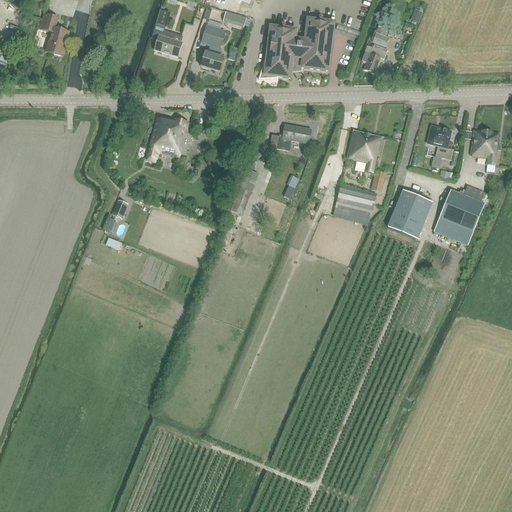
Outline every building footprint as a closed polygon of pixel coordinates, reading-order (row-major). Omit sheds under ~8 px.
[(209,8),(208,17),(219,19),(221,10),(209,8)] [(246,19),(226,13),(223,23),(243,29),(243,27),(246,20),(246,19)] [(414,14),(411,21),(412,21),(417,23),(418,24),(421,17),(414,14)] [(62,57),(69,33),(55,29),(58,20),(44,16),(40,31),(52,34),(46,53),(62,57)] [(156,25),(151,40),(158,42),(155,52),(177,58),(183,38),(164,32),(165,28),(167,22),(158,19),(156,25)] [(264,65),(259,81),(277,80),(278,78),(290,80),(292,68),(302,68),(302,69),(328,72),(334,24),(308,21),(305,42),(295,41),(296,33),(270,29),(266,65),(264,65)] [(219,58),(226,32),(207,26),(201,45),(209,47),(207,54),(205,54),(201,69),(219,74),(223,59),(219,58)] [(385,49),(388,39),(386,38),(388,32),(378,29),(376,34),(372,44),(385,49)] [(366,65),(364,72),(374,76),(381,60),(384,61),(388,51),(374,46),(370,56),(365,54),(362,63),(366,65)] [(232,47),(228,59),(234,61),(238,49),(232,47)] [(158,119),(146,162),(155,164),(158,160),(160,155),(179,159),(189,125),(158,119)] [(290,153),(291,146),(292,143),(302,145),(308,146),(311,134),(309,131),(305,131),(285,127),(283,139),(279,138),(272,137),(270,148),(277,150),(290,153)] [(432,128),(428,144),(438,147),(436,158),(434,158),(431,168),(439,169),(441,160),(451,162),(453,151),(446,150),(446,149),(447,149),(451,133),(432,128)] [(365,173),(375,175),(375,172),(383,139),(354,132),(347,161),(354,162),(354,163),(357,164),(356,170),(365,173)] [(495,167),(499,168),(501,145),(498,145),(499,135),(492,135),(492,134),(482,133),(481,133),(474,132),(471,157),(472,157),(472,159),(485,161),(485,166),(487,166),(495,167)] [(278,153),(268,151),(266,165),(275,167),(278,153)] [(487,166),(486,173),(494,174),(495,167),(487,166)] [(243,217),(259,176),(247,171),(231,212),(243,217)] [(386,174),(375,172),(375,175),(375,176),(371,191),(381,194),(386,174)] [(293,178),(288,187),(294,190),(299,180),(293,178)] [(367,227),(377,195),(341,187),(333,218),(367,227)] [(390,226),(420,237),(434,198),(404,187),(390,226)] [(467,248),(485,205),(451,191),(433,234),(467,248)] [(119,202),(113,216),(123,220),(129,206),(119,202)] [(108,218),(105,228),(111,230),(115,220),(108,218)] [(124,232),(125,225),(119,224),(117,231),(124,232)] [(108,237),(105,244),(118,250),(121,243),(108,237)] [(435,274),(453,280),(458,267),(454,266),(457,258),(460,259),(463,251),(457,249),(454,257),(447,255),(450,246),(445,245),(435,274)]
